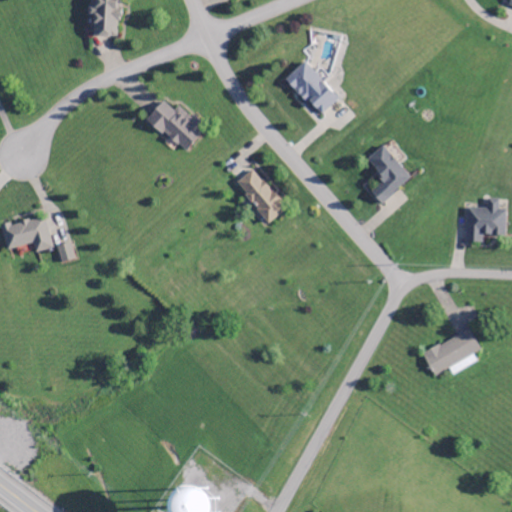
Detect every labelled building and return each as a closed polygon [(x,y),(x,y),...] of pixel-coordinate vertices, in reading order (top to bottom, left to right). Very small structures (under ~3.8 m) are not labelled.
[(93,37),(116,38),(117,0),(95,0),(95,5),(88,5),(87,19),(94,19),(93,37)] [(320,118),(339,100),(305,64),(286,81),(320,118)] [(147,121),(184,155),(200,138),(192,131),(198,125),(178,106),(173,112),(163,103),(147,121)] [(384,182),(371,194),(382,206),(411,179),(382,148),(366,162),(384,182)] [(286,211),(252,171),(235,186),(269,226),(286,211)] [(466,244),(484,245),(484,237),(506,238),(508,212),(499,212),(499,201),(488,201),(488,210),(467,209),(466,244)] [(6,252),(32,246),(35,255),(52,250),(44,218),(0,229),(6,252)] [(61,265),(75,261),(70,244),(56,248),(61,265)] [(423,355),(434,378),(449,371),(452,377),(477,364),(473,356),(480,352),(470,331),(423,355)]
